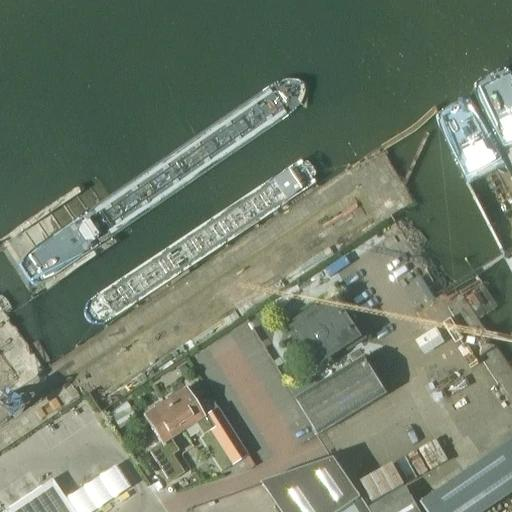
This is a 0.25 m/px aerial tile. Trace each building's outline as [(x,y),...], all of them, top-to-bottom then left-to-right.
[(317,362),(318,365),(348,347),(350,350),(361,343),(352,328),(356,326),(349,314),(344,317),(337,305),(325,312),(322,306),(301,319),(305,325),(297,330),(300,335),(295,337),(311,363),(314,361),(316,363),(317,362)] [(387,394),(365,359),(328,381),(297,400),(319,436),(387,394)] [(164,402),(184,431),(196,423),(204,435),(210,431),(230,462),(246,452),(211,395),(196,404),(186,388),(164,402)] [(124,400),(106,411),(114,424),(128,416),(132,413),(131,411),(124,400)] [(171,439),(184,431),(164,402),(143,415),(161,443),(149,451),(169,481),(183,472),(172,454),(178,450),(171,439)] [(372,509),(373,511),(485,511),(511,494),(511,442),(422,505),(427,511),(418,511),(406,490),(372,509)] [(282,511),(369,511),(361,499),(335,460),(264,485),(282,511)] [(358,484),(370,506),(405,486),(393,465),(358,484)] [(115,466),(64,500),(72,511),(92,511),(129,488),(115,466)] [(51,479),(1,511),(72,511),(64,500),(51,479)]
